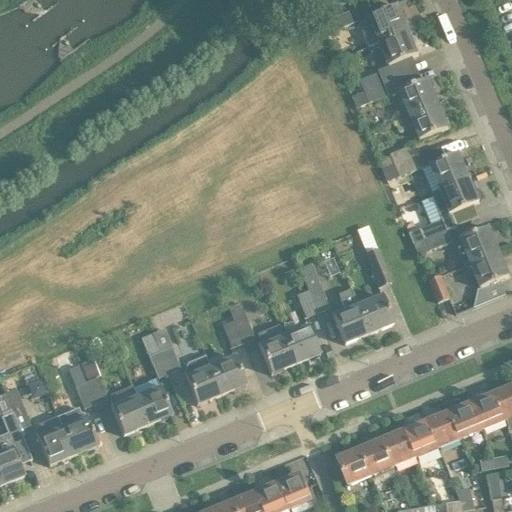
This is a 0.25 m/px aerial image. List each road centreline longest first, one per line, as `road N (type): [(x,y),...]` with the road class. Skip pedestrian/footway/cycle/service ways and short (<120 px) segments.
road 1 (residential): [(41,511),(511,317)]
road 2 (residential): [(511,149),(450,0)]
